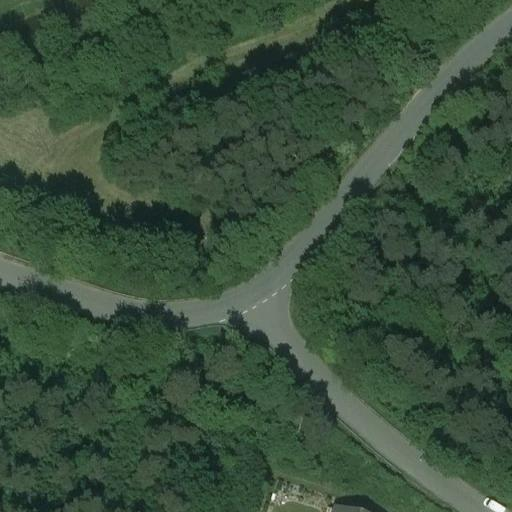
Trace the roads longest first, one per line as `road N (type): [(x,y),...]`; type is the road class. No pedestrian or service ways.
road 1 (unclassified): [(248,301),(279,277),(511,22)]
road 2 (residential): [(248,301),(372,440),(470,511)]
road 3 (unclassified): [(0,278),(136,319),(202,318),(248,301)]
